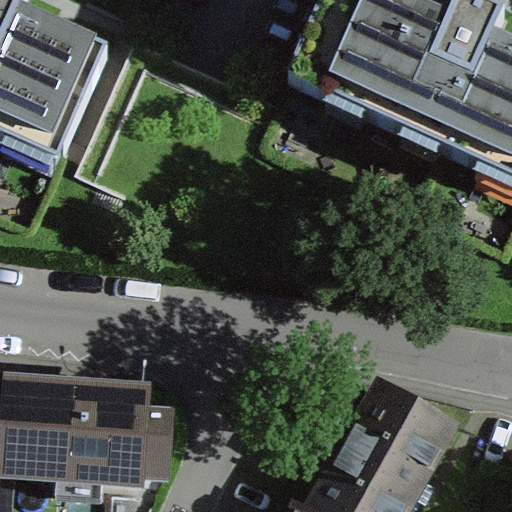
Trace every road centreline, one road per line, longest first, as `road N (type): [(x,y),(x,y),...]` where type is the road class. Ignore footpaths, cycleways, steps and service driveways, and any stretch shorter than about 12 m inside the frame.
road 1 (residential): [(213,324),(373,337),(511,362)]
road 2 (residential): [(0,307),(213,324)]
road 3 (residential): [(213,324),(214,459),(193,511)]
